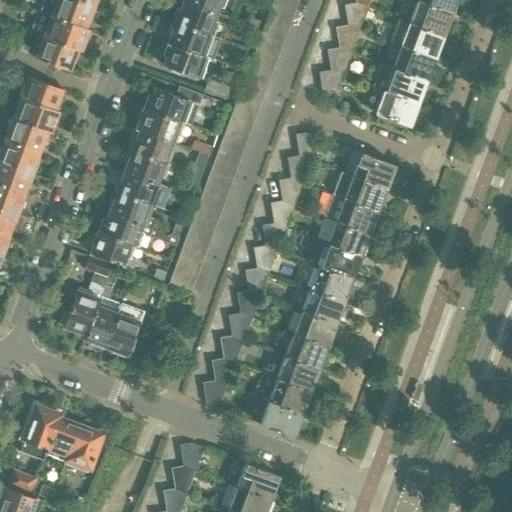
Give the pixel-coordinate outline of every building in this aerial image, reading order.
[(68,0),(56,0),(50,17),(87,30),(87,29),(83,28),(86,21),(89,22),(94,10),(68,0)] [(68,0),(94,10),(97,0),(68,0)] [(183,0),(182,2),(215,15),(220,0),(183,0)] [(294,0),(272,0),(271,4),(294,13),(298,1),(294,0)] [(417,0),(408,23),(443,35),(443,34),(450,14),(451,13),(417,0)] [(416,0),(417,0),(451,13),(451,12),(455,0),(416,0)] [(215,15),(182,2),(180,9),(176,8),(171,22),(207,35),(215,15)] [(343,5),(346,26),(358,30),(366,8),(355,3),(343,5)] [(271,4),(267,15),(290,24),(294,13),(271,4)] [(29,32),(43,37),(79,51),(79,50),(83,50),(86,40),(84,38),(87,30),(50,17),(36,11),(29,32)] [(267,15),(263,27),(285,35),(290,24),(267,15)] [(245,25),(257,30),(260,22),(248,17),(245,25)] [(403,36),(400,46),(434,58),(435,57),(434,57),(442,37),(443,35),(408,23),(398,19),(393,32),(403,36)] [(167,43),(200,55),(204,56),(211,59),(218,40),(207,35),(171,22),(166,34),(170,35),(167,43)] [(240,33),(251,37),(254,30),(243,25),(240,33)] [(334,28),(338,48),(350,53),(358,30),(346,26),(334,28)] [(263,27),(259,38),(281,46),(285,35),(263,27)] [(79,51),(43,37),(35,58),(68,70),(71,63),(74,64),(79,51)] [(259,38),(255,49),(277,57),(281,46),(259,38)] [(14,50),(26,55),(29,48),(17,43),(14,50)] [(204,56),(200,55),(167,43),(162,57),(165,58),(163,66),(201,80),(204,70),(199,68),(204,56)] [(400,46),(392,68),(426,80),(426,79),(433,59),(434,59),(434,58),(400,46)] [(326,50),(330,71),(341,75),(350,53),(338,48),(326,50)] [(255,49),(251,60),(273,68),(277,57),(255,49)] [(251,60),(247,71),(269,79),(273,68),(251,60)] [(373,86),(383,90),(417,103),(418,102),(417,102),(425,82),(426,80),(392,68),(381,64),(373,86)] [(247,71),(243,82),(265,90),(269,79),(247,71)] [(341,75),(330,71),(317,72),(321,94),(333,98),(341,75)] [(28,77),(20,97),(56,111),(61,99),(58,97),(61,89),(28,77)] [(208,80),(204,92),(225,99),(229,88),(208,80)] [(243,82),(238,93),(261,102),(265,90),(243,82)] [(148,94),(143,108),(188,125),(195,104),(196,105),(200,95),(179,87),(175,96),(154,88),(151,95),(148,94)] [(417,103),(383,90),(375,113),(385,117),(384,117),(394,121),(394,120),(407,125),(407,126),(409,126),(409,124),(416,104),(417,104),(417,103)] [(238,93),(234,104),(257,113),(261,102),(238,93)] [(20,97),(12,118),(49,131),(51,125),(55,124),(58,115),(56,113),(56,111),(20,97)] [(234,104),(230,116),(253,124),(257,113),(234,104)] [(188,125),(143,108),(143,109),(139,109),(136,119),(138,121),(136,129),(172,142),(180,122),(188,125)] [(230,116),(226,127),(248,135),(253,124),(230,116)] [(12,118),(5,139),(38,151),(40,144),(44,145),(49,131),(12,118)] [(226,127),(222,138),(244,146),(248,135),(226,127)] [(133,136),(128,150),(164,163),(172,142),(136,129),(135,129),(138,131),(136,138),(133,136)] [(295,135),(298,156),(309,161),(318,138),(306,133),(295,135)] [(222,138),(218,149),(240,157),(244,146),(222,138)] [(5,139),(0,152),(0,160),(34,172),(38,161),(35,159),(38,151),(5,139)] [(191,150),(198,152),(207,156),(210,147),(194,141),(191,150)] [(218,149),(214,160),(236,168),(240,157),(218,149)] [(126,163),(123,171),(157,183),(164,163),(128,150),(123,162),(126,163)] [(358,157),(351,176),(385,189),(386,187),(393,167),(394,165),(392,164),(392,165),(379,160),(380,160),(370,156),(354,151),(352,154),(358,157)] [(198,152),(190,173),(199,177),(207,156),(198,152)] [(286,158),(289,178),(301,183),(309,161),(298,156),(286,158)] [(0,160),(0,184),(23,192),(25,185),(29,186),(34,172),(0,160)] [(214,160),(210,171),(232,180),(236,168),(214,160)] [(117,177),(112,191),(149,205),(154,191),(173,199),(176,191),(157,184),(157,183),(123,171),(121,179),(117,177)] [(210,171),(205,182),(228,191),(232,180),(210,171)] [(199,177),(190,173),(186,184),(195,188),(199,177)] [(351,176),(343,198),(377,211),(378,209),(377,209),(385,189),(351,176)] [(278,180),(281,201),(293,205),(301,183),(289,178),(278,180)] [(205,182),(201,194),(224,202),(228,191),(205,182)] [(0,184),(0,207),(19,214),(23,202),(20,200),(23,192),(0,184)] [(111,205),(108,213),(151,228),(154,219),(145,216),(149,205),(112,191),(108,203),(111,205)] [(201,194),(197,205),(220,213),(224,202),(201,194)] [(341,202),(334,221),(369,234),(369,232),(376,211),(377,212),(377,211),(343,198),(337,196),(335,200),(341,202)] [(269,203),(273,223),(284,228),(293,205),(281,201),(269,203)] [(197,205),(193,216),(215,224),(220,213),(197,205)] [(0,207),(0,230),(8,233),(10,227),(13,228),(19,214),(0,207)] [(102,219),(97,232),(134,246),(139,232),(175,246),(178,238),(177,238),(170,236),(151,228),(108,213),(105,220),(102,219)] [(193,216),(189,227),(211,235),(215,224),(193,216)] [(326,243),(360,257),(361,255),(360,254),(368,234),(369,234),(334,221),(328,219),(327,222),(333,225),(326,243)] [(261,225),(264,246),(276,250),(284,228),(273,223),(261,225)] [(170,236),(177,238),(182,227),(174,224),(170,236)] [(189,227),(185,238),(207,246),(211,235),(189,227)] [(134,246),(97,232),(97,233),(94,233),(90,243),(92,245),(89,253),(131,269),(134,260),(129,258),(134,246)] [(185,238),(181,249),(203,258),(207,246),(185,238)] [(308,262),(311,263),(352,279),(352,277),(360,257),(326,243),(316,240),(308,262)] [(252,248),(256,268),(268,273),(276,250),(264,246),(252,248)] [(181,249),(177,260),(199,269),(203,258),(181,249)] [(84,268),(93,272),(106,277),(110,265),(88,257),(84,268)] [(177,260),(172,272),(195,280),(199,269),(177,260)] [(316,270),(309,289),(343,302),(344,300),(344,299),(351,279),(352,279),(311,263),(310,267),(316,270)] [(244,270),(247,291),(259,295),(268,273),(256,268),(244,270)] [(153,277),(163,280),(166,272),(156,269),(153,277)] [(77,286),(75,290),(75,291),(71,290),(67,302),(71,303),(67,313),(63,312),(59,324),(62,325),(62,326),(84,335),(83,338),(84,339),(100,296),(99,296),(103,285),(106,277),(93,272),(87,290),(77,286)] [(195,280),(172,272),(168,283),(191,291),(195,280)] [(99,296),(100,296),(108,299),(112,288),(103,285),(99,296)] [(308,292),(301,312),(334,324),(335,324),(336,322),(335,322),(343,302),(309,289),(303,286),(301,290),(308,292)] [(236,293),(239,314),(251,318),(259,295),(247,291),(236,293)] [(159,319),(183,328),(192,304),(168,295),(159,319)] [(103,346),(105,347),(118,314),(115,313),(119,303),(108,299),(100,296),(84,339),(91,342),(90,345),(102,349),(103,346)] [(299,315),(292,335),(326,347),(327,345),(334,324),(301,312),(294,309),(293,312),(299,315)] [(118,314),(105,347),(113,350),(112,353),(125,358),(127,353),(130,353),(133,345),(131,343),(139,322),(118,314)] [(227,316),(230,336),(242,341),(251,318),(239,314),(227,316)] [(292,335),(284,357),(318,369),(319,367),(318,367),(326,347),(292,335)] [(219,338),(222,359),(234,363),(242,341),(230,336),(219,338)] [(269,375),(268,377),(309,392),(310,390),(318,369),(318,370),(318,369),(284,357),(276,378),(269,375)] [(210,361),(214,381),(225,386),(234,363),(222,359),(210,361)] [(261,398),(261,400),(300,415),(301,415),(302,413),(301,412),(309,392),(268,377),(265,386),(272,389),(268,400),(261,398)] [(225,386),(214,381),(202,384),(205,405),(217,409),(225,386)] [(300,415),(261,400),(260,402),(266,404),(259,424),(269,428),(268,428),(278,432),(278,431),(291,436),(293,437),(294,435),(293,435),(300,415)] [(45,452),(57,418),(58,415),(51,412),(51,410),(35,404),(33,409),(34,409),(33,413),(29,411),(19,439),(23,440),(19,451),(42,460),(45,452)] [(45,452),(65,459),(79,422),(66,418),(63,420),(57,418),(45,452)] [(79,422),(65,459),(62,469),(75,474),(77,468),(87,472),(101,434),(93,431),(93,430),(94,428),(94,427),(93,425),(93,424),(92,423),(90,422),(89,421),(88,421),(86,421),(85,421),(83,421),(82,422),(81,423),(79,422)] [(178,445),(182,466),(194,471),(202,448),(190,443),(178,445)] [(105,469),(120,473),(126,450),(111,446),(105,469)] [(244,463),(235,487),(270,499),(270,498),(277,477),(278,477),(279,475),(277,475),(276,475),(263,470),(254,466),(254,467),(244,463)] [(170,468),(174,489),(185,493),(194,471),(182,466),(170,468)] [(8,484),(29,492),(35,478),(13,470),(8,484)] [(37,495),(50,500),(54,491),(41,486),(37,495)] [(0,510),(5,511),(33,511),(38,500),(5,487),(2,496),(0,495),(0,510)] [(235,487),(227,509),(234,511),(264,511),(269,500),(270,499),(235,487)] [(161,491),(165,511),(166,511),(178,511),(185,493),(174,489),(161,491)] [(73,508),(81,511),(85,500),(78,497),(73,508)]
